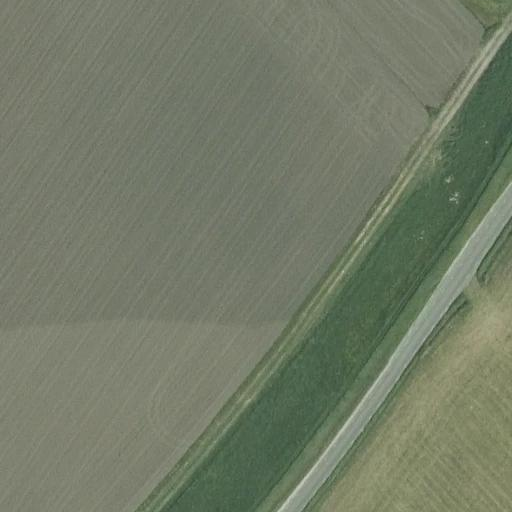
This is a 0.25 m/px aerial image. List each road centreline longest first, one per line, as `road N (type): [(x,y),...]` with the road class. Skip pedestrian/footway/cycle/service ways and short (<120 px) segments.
road 1 (track): [(149,511),(277,356),(511,29)]
road 2 (unclassified): [(286,511),(511,198)]
